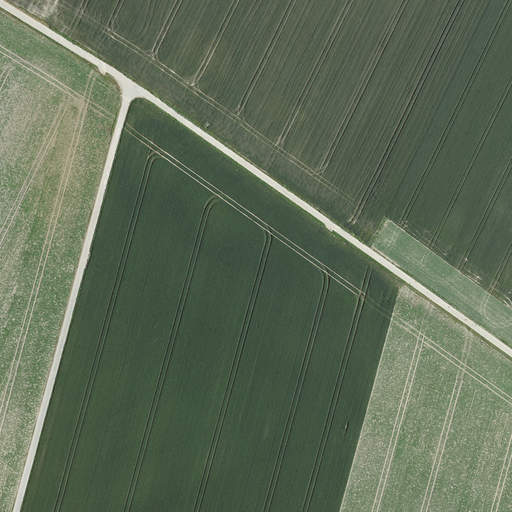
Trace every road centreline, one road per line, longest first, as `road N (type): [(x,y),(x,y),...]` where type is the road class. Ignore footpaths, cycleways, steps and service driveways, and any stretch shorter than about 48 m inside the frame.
road 1 (track): [(131,84),(511,354)]
road 2 (track): [(16,511),(131,84)]
road 3 (track): [(131,84),(0,3)]
